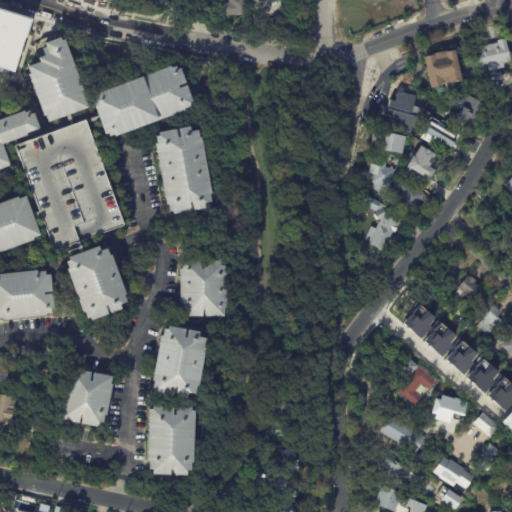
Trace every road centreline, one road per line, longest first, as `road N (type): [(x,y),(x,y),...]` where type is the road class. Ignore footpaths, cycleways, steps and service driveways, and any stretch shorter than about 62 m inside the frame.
road 1 (residential): [(17,0),(294,61),(361,52),(436,21),(511,4)]
road 2 (residential): [(511,109),(491,154),(338,350),(343,511)]
road 3 (residential): [(121,479),(132,371),(161,268),(130,144)]
road 4 (residential): [(252,396),(246,464),(189,511),(0,480)]
road 5 (residential): [(133,369),(79,341),(0,338)]
road 6 (residential): [(361,52),(340,178)]
